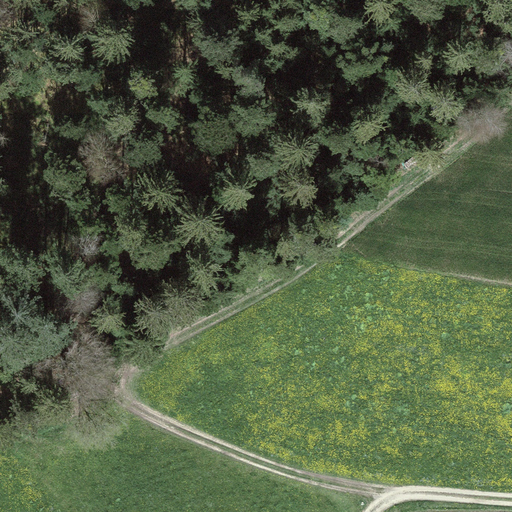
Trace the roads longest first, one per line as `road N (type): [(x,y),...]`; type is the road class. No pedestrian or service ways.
road 1 (track): [(102,0),(130,53),(138,101),(129,143),(71,269),(65,308),(85,371),(148,413)]
road 2 (track): [(511,499),(325,484),(148,413)]
